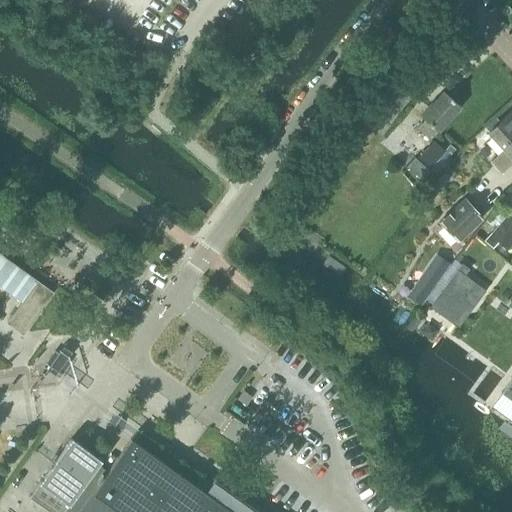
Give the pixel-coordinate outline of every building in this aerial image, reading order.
[(396,34),(384,24),(373,37),(385,47),(396,34)] [(412,88),(392,74),(379,93),(389,100),(396,91),(405,98),(412,88)] [(460,107),(444,92),(421,117),(424,120),(417,128),(430,139),(437,131),(438,132),(460,107)] [(511,112),(511,111),(489,131),(505,149),(491,161),(502,173),(511,163),(511,112)] [(445,151),(434,142),(420,158),(430,167),(445,151)] [(431,171),(415,158),(407,167),(423,180),(431,171)] [(483,216),(465,198),(440,222),(459,241),(483,216)] [(511,214),(509,212),(484,241),(493,248),(508,230),(511,233),(511,214)] [(53,292),(0,253),(0,286),(21,302),(7,323),(23,335),(53,292)] [(433,306),(429,312),(438,319),(442,314),(451,320),(466,303),(476,310),(493,290),(476,276),(483,268),(473,260),(433,306)] [(440,277),(429,269),(417,285),(421,289),(414,298),(421,303),(440,277)] [(59,372),(63,367),(66,363),(56,356),(49,365),(59,372)] [(511,381),(502,395),(511,402),(511,381)] [(102,461),(72,439),(54,464),(30,498),(49,511),(258,511),(214,480),(210,486),(206,492),(131,439),(108,471),(98,465),(102,461)]
